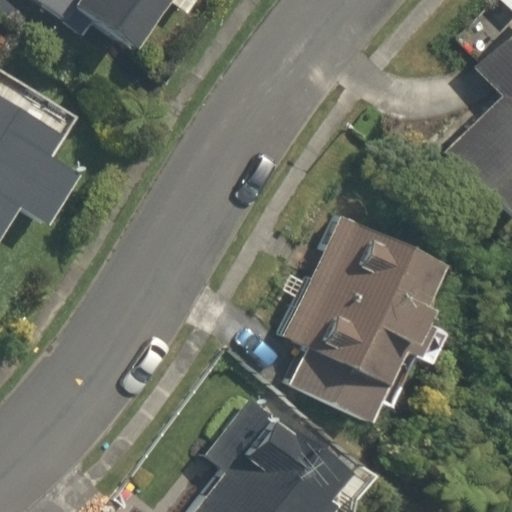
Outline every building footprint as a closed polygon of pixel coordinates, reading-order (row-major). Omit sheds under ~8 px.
[(63,6),(118,47),(153,0),(23,0),(52,21),(63,6)] [(511,12),(511,0),(491,0),(509,16),(511,12)] [(432,152),(501,224),(511,213),(511,20),(463,67),(491,95),(432,152)] [(0,214),(5,206),(37,227),(72,174),(40,153),(52,134),(0,100),(0,214)] [(433,262),(326,213),(272,332),(294,342),(276,382),(351,416),(382,348),(416,364),(432,330),(407,319),(433,262)] [(328,476),(236,399),(189,454),(205,468),(168,511),(307,511),(316,503),(310,498),(328,476)]
